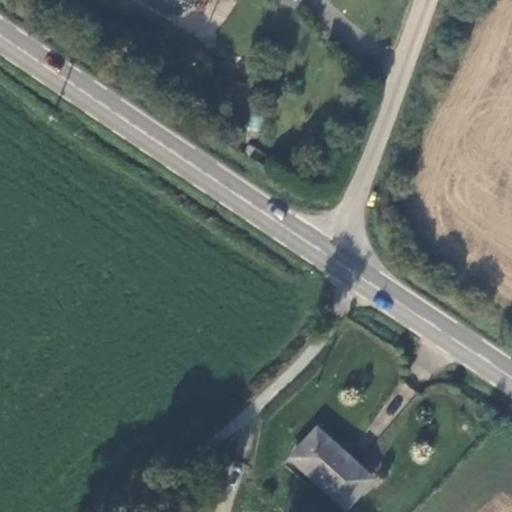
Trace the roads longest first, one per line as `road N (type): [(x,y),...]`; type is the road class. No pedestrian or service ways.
road 1 (secondary): [(343,268),(0,34)]
road 2 (unclassified): [(343,268),(439,0)]
road 3 (secondary): [(511,376),(343,268)]
